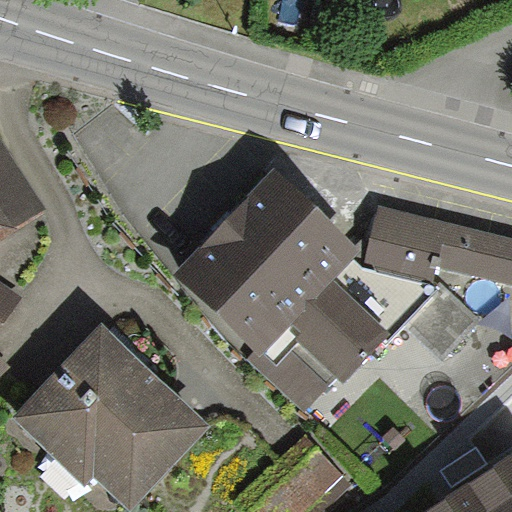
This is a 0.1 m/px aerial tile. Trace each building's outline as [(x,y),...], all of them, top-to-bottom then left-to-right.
[(0,163),(0,224),(28,208),(0,163)] [(350,257),(271,184),(180,281),(259,355),(283,329),(338,381),(377,339),(321,287),(350,257)] [(511,244),(377,214),(365,269),(430,283),(432,273),(511,291),(511,244)] [(463,293),(424,332),(450,357),(488,317),(463,293)] [(140,369),(105,335),(15,426),(85,495),(93,486),(119,511),(135,511),(210,436),(140,369)] [(0,381),(16,370),(0,349),(0,381)] [(288,511),(328,475),(298,442),(235,499),(246,511),(288,511)] [(511,511),(511,461),(434,511),(511,511)]
